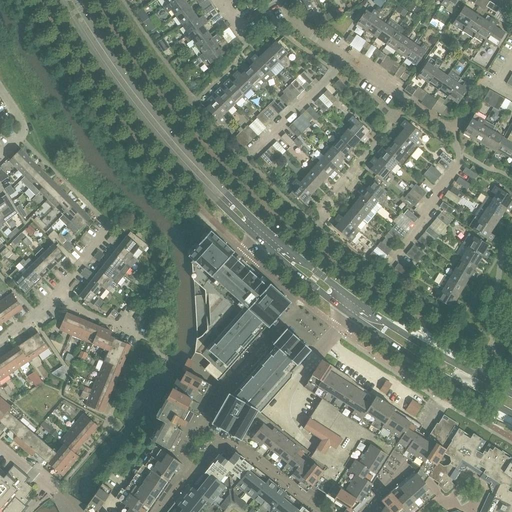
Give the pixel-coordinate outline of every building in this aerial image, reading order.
[(188,6),(183,0),(175,0),(168,5),(167,5),(163,8),(167,14),(172,11),(175,15),(188,6)] [(311,3),(316,1),(315,0),(301,0),(307,11),(313,8),(311,3)] [(458,0),(444,0),(441,4),(446,8),(446,9),(455,15),(458,10),(454,7),(458,0)] [(491,10),(494,5),(490,2),(486,7),(491,10)] [(499,8),(494,5),(491,10),(496,14),(499,8)] [(195,15),(188,6),(175,15),(182,25),(195,15)] [(399,6),(396,10),(404,16),(407,11),(399,6)] [(464,7),(452,25),(458,29),(463,32),(474,14),(464,7)] [(215,10),(210,13),(213,18),(218,14),(215,10)] [(376,18),(379,14),(373,10),(371,14),(366,11),(356,24),(367,32),(376,18)] [(147,14),(140,19),(143,23),(149,18),(147,14)] [(376,18),(367,32),(376,38),(386,25),(381,22),(384,18),(379,14),(376,18)] [(473,38),(473,37),(484,21),(474,14),(463,32),(473,38)] [(198,19),(195,15),(182,25),(189,35),(202,25),(207,22),(202,16),(198,19)] [(217,23),(220,28),(225,24),(221,19),(217,23)] [(484,44),(494,27),(497,23),(491,19),(488,23),(484,21),(473,37),(483,44),(484,44)] [(153,24),(146,28),(150,33),(156,28),(153,24)] [(225,24),(220,28),(223,32),(228,29),(225,24)] [(196,45),(209,35),(202,25),(189,35),(185,38),(189,43),(193,40),(196,45)] [(386,45),(396,32),(386,25),(376,38),(386,45)] [(505,34),(494,27),(484,44),(483,44),(482,45),(488,49),(491,44),(496,48),(505,34)] [(396,52),(405,39),(396,32),(386,45),(396,52)] [(212,39),(209,35),(196,45),(203,54),(203,55),(216,45),(223,40),(218,34),(212,39)] [(350,44),(354,39),(349,35),(346,41),(350,44)] [(163,53),(167,49),(163,43),(165,41),(164,39),(157,44),(159,46),(159,47),(163,53)] [(236,39),(231,42),(234,47),(239,43),(236,39)] [(406,59),(415,45),(405,39),(396,52),(406,59)] [(278,63),(280,65),(282,67),(287,62),(283,58),(287,54),(276,42),(267,51),(278,63)] [(368,51),(371,46),(366,43),(363,48),(368,51)] [(415,45),(406,59),(416,66),(428,48),(423,44),(420,49),(415,45)] [(203,54),(199,57),(203,63),(207,59),(210,64),(224,55),(216,45),(203,55),(203,54)] [(373,54),(378,58),(381,53),(376,49),(373,54)] [(475,55),(466,49),(462,54),(472,60),(475,55)] [(278,63),(267,51),(259,59),(269,71),(270,71),(277,65),(278,66),(280,65),(278,63)] [(386,56),(381,53),(378,58),(382,61),(386,56)] [(261,79),(262,78),(266,82),(272,77),(270,75),(272,73),(270,71),(269,71),(259,59),(255,55),(250,60),(254,63),(250,67),(261,79)] [(437,70),(440,66),(435,62),(432,66),(427,63),(418,77),(428,84),(437,70)] [(395,75),(399,69),(394,66),(390,71),(395,75)] [(261,79),(250,67),(241,75),(241,76),(252,88),(254,90),(256,92),(260,87),(257,83),(259,81),(261,83),(263,81),(261,79)] [(438,90),(447,77),(437,70),(428,84),(438,90)] [(438,90),(448,97),(460,80),(462,77),(452,71),(447,77),(438,90)] [(243,95),(244,96),(250,89),(252,92),(254,90),(252,88),(241,76),(241,75),(238,72),(233,76),(236,80),(232,84),(243,95)] [(313,81),(304,72),(300,76),(309,86),(313,81)] [(405,81),(408,76),(404,73),(400,78),(405,81)] [(221,86),(226,90),(223,92),(235,104),(242,98),(244,100),(246,98),(244,96),(243,95),(232,84),(228,80),(221,86)] [(346,88),(339,80),(334,85),(341,93),(346,88)] [(470,86),(464,83),(460,80),(448,97),(458,104),(470,86)] [(291,84),(286,89),(296,98),(300,94),(291,84)] [(408,85),(408,86),(404,90),(412,96),(415,91),(408,85)] [(213,94),(217,98),(215,100),(215,101),(226,112),(233,106),(235,108),(237,106),(235,104),(223,92),(219,88),(213,94)] [(292,102),(296,98),(286,89),(282,93),(292,102)] [(489,90),(489,91),(483,102),(488,105),(494,93),(489,90)] [(337,100),(327,91),(323,95),(332,104),(337,100)] [(500,96),(494,93),(488,105),(493,108),(500,96)] [(424,100),(429,103),(433,98),(427,95),(424,100)] [(505,99),(500,96),(493,108),(498,111),(505,99)] [(215,101),(215,100),(212,97),(207,101),(210,105),(206,109),(221,125),(226,120),(222,116),(226,112),(215,101)] [(437,101),(433,98),(429,103),(434,106),(437,101)] [(328,108),(319,99),(314,103),(323,113),(328,108)] [(269,105),(279,115),(283,111),(277,105),(273,101),(269,105)] [(280,102),(277,105),(283,111),(286,108),(280,102)] [(274,119),(279,115),(269,105),(265,109),(274,119)] [(310,107),(306,111),(315,121),(319,117),(310,107)] [(452,111),(447,108),(444,113),(448,116),(452,111)] [(265,109),(260,114),(269,123),(274,119),(265,109)] [(260,114),(256,117),(265,127),(269,123),(260,114)] [(301,115),(297,119),(306,129),(311,125),(301,115)] [(360,140),(360,141),(364,144),(368,139),(365,136),(369,131),(352,117),(348,121),(352,125),(348,129),(360,140)] [(482,126),(484,123),(485,121),(479,118),(477,122),(471,119),(463,133),(474,139),(482,125),(482,126)] [(413,144),(415,146),(417,147),(422,142),(417,139),(421,134),(405,120),(400,126),(404,129),(401,133),(413,144)] [(482,125),(474,139),(484,146),(491,134),(492,131),(484,127),(486,124),(484,123),(482,126),(482,125)] [(293,124),(288,128),(297,137),(302,133),(293,124)] [(243,130),(252,140),(257,136),(247,126),(243,130)] [(338,136),(340,138),(341,139),(352,149),(360,141),(360,140),(348,129),(342,136),(340,134),(338,136)] [(491,134),(484,146),(495,152),(496,150),(503,138),(495,133),(496,130),(494,129),(492,131),(491,134)] [(243,130),(239,134),(248,144),(252,140),(243,130)] [(285,133),(281,138),(290,147),(294,143),(285,133)] [(405,153),(406,153),(412,146),(414,147),(415,146),(413,144),(401,133),(393,143),(405,153)] [(244,148),(248,144),(239,134),(234,138),(244,148)] [(344,158),(348,162),(352,157),(349,153),(352,149),(341,139),(340,138),(334,145),(331,143),(330,145),(332,147),(344,158)] [(511,142),(503,138),(496,150),(511,159),(511,161),(510,166),(511,166),(511,142)] [(398,162),(404,155),(406,157),(408,154),(406,153),(405,153),(393,143),(386,151),(386,152),(398,162)] [(272,146),(268,150),(277,160),(281,156),(272,146)] [(341,162),(344,158),(332,147),(326,154),(324,152),(322,154),(324,156),(336,167),(340,171),(344,166),(341,162)] [(390,170),(391,171),(396,164),(399,166),(401,164),(398,162),(386,152),(386,151),(382,148),(377,153),(381,156),(378,161),(390,170)] [(17,169),(28,158),(20,150),(9,161),(17,169)] [(453,161),(443,152),(439,156),(449,165),(453,161)] [(264,154),(259,158),(268,168),(273,164),(264,154)] [(314,163),(316,165),(317,165),(328,176),(332,180),(337,174),(333,171),(336,167),(324,156),(318,163),(315,161),(314,163)] [(378,161),(374,157),(370,162),(374,166),(370,170),(383,181),(389,173),(391,175),(393,173),(391,171),(390,170),(378,161)] [(28,158),(17,169),(25,177),(36,165),(28,158)] [(36,165),(25,177),(20,181),(28,189),(44,173),(36,165)] [(320,185),(328,176),(317,165),(316,165),(310,172),(308,170),(306,172),(308,174),(309,175),(320,185)] [(431,166),(427,171),(438,179),(442,175),(431,166)] [(0,181),(1,182),(9,176),(0,167),(0,181)] [(477,175),(466,167),(462,172),(474,180),(477,175)] [(438,179),(427,171),(423,175),(434,184),(438,179)] [(36,196),(40,192),(51,180),(44,173),(28,189),(36,196)] [(299,179),(298,181),(300,183),(312,194),(320,185),(309,175),(308,174),(301,181),(299,179)] [(470,185),(459,177),(456,182),(467,190),(470,185)] [(300,183),(298,181),(296,179),(292,184),(296,188),(291,192),(308,207),(312,202),(308,198),(312,194),(300,183)] [(59,188),(51,180),(40,192),(48,199),(59,188)] [(378,201),(380,203),(382,205),(386,200),(382,196),(386,192),(373,181),(366,190),(366,191),(378,201)] [(426,193),(416,184),(412,189),(422,198),(426,193)] [(506,208),(506,209),(510,212),(511,209),(511,204),(510,203),(511,199),(511,197),(495,186),(491,192),(496,194),(492,199),(506,208)] [(370,211),(371,210),(377,203),(379,205),(380,203),(378,201),(366,191),(366,190),(362,187),(358,192),(361,196),(358,200),(370,211)] [(464,195),(452,187),(449,192),(460,200),(464,195)] [(48,199),(55,207),(67,195),(59,188),(48,199)] [(418,202),(408,194),(404,198),(415,207),(418,202)] [(6,195),(1,198),(0,198),(0,215),(5,223),(18,214),(6,195)] [(55,207),(63,215),(74,203),(67,195),(55,207)] [(500,218),(506,209),(506,208),(492,199),(488,196),(481,206),(500,218)] [(376,215),(373,212),(371,210),(370,211),(358,200),(350,209),(362,219),(363,219),(368,224),(376,215)] [(439,207),(441,209),(451,215),(454,210),(443,202),(439,207)] [(74,203),(63,215),(59,219),(67,227),(82,211),(74,203)] [(474,216),(475,217),(479,219),(480,220),(493,228),(500,218),(481,206),(474,216)] [(363,219),(362,219),(350,209),(343,218),(355,229),(363,219)] [(418,219),(407,210),(404,215),(414,223),(418,219)] [(90,219),(82,211),(67,227),(74,234),(90,219)] [(451,222),(440,213),(437,218),(447,226),(451,222)] [(343,218),(339,215),(334,220),(338,223),(334,228),(351,242),(359,232),(355,229),(343,218)] [(480,220),(479,219),(475,217),(469,227),(491,242),(494,236),(490,233),(493,228),(480,220)] [(396,224),(392,229),(402,237),(406,233),(396,224)] [(429,227),(425,232),(435,240),(439,236),(429,227)] [(402,237),(392,229),(388,233),(398,242),(402,237)] [(120,246),(132,255),(138,248),(143,252),(148,246),(135,236),(130,232),(120,246)] [(204,369),(218,381),(290,303),(243,261),(210,232),(188,256),(192,260),(193,280),(194,281),(197,339),(195,352),(200,354),(210,363),(204,369)] [(58,235),(55,238),(62,245),(67,240),(60,233),(58,235)] [(421,236),(417,241),(428,249),(432,245),(421,236)] [(482,256),(486,259),(490,253),(485,250),(488,245),(474,237),(469,245),(467,244),(465,246),(467,248),(468,248),(482,256)] [(26,238),(21,242),(27,248),(32,244),(26,238)] [(377,247),(377,248),(387,256),(391,251),(381,243),(380,242),(377,247)] [(46,252),(57,263),(65,256),(54,244),(46,252)] [(409,250),(420,259),(424,254),(413,245),(409,250)] [(113,254),(130,268),(131,269),(138,260),(132,255),(120,246),(113,254)] [(1,252),(4,255),(7,259),(12,254),(6,248),(1,252)] [(38,259),(49,271),(57,263),(46,252),(42,248),(35,255),(38,259)] [(459,257),(461,258),(462,258),(476,266),(482,256),(468,248),(467,248),(463,256),(460,254),(459,257)] [(420,259),(409,250),(406,255),(416,263),(420,259)] [(383,260),(373,252),(369,256),(379,265),(383,260)] [(106,262),(124,276),(130,268),(113,254),(106,262)] [(462,258),(461,258),(457,266),(454,265),(453,267),(455,269),(455,268),(462,272),(463,272),(470,276),(469,276),(474,279),(477,274),(473,271),(476,266),(462,258)] [(26,271),(22,275),(33,286),(41,279),(30,267),(23,259),(18,263),(26,271)] [(49,271),(38,259),(30,267),(41,279),(49,271)] [(99,271),(112,281),(117,285),(124,276),(106,262),(99,271)] [(408,272),(398,264),(394,268),(399,273),(400,272),(405,277),(408,272)] [(105,289),(112,281),(99,271),(95,276),(85,268),(83,271),(105,289)] [(463,287),(469,276),(470,276),(463,272),(462,272),(455,268),(455,269),(453,273),(453,272),(451,276),(448,274),(447,277),(449,278),(450,278),(463,287)] [(90,283),(86,288),(99,298),(105,289),(83,271),(80,275),(90,283)] [(33,286),(22,275),(14,282),(26,294),(33,286)] [(457,297),(463,287),(450,278),(449,278),(447,277),(444,275),(438,286),(443,289),(457,297)] [(99,298),(86,288),(79,297),(92,307),(93,304),(100,310),(106,303),(99,298)] [(443,289),(438,297),(436,295),(434,298),(455,310),(459,304),(454,302),(457,297),(443,289)] [(2,301),(12,316),(22,309),(12,294),(2,301)] [(2,301),(0,301),(0,319),(3,323),(12,316),(2,301)] [(70,335),(77,318),(66,313),(59,330),(70,335)] [(89,322),(77,318),(70,335),(81,339),(89,322)] [(89,322),(81,339),(92,344),(100,327),(89,322)] [(103,350),(108,352),(113,338),(109,336),(111,332),(100,327),(92,344),(104,349),(103,350)] [(240,441),(241,440),(257,411),(258,410),(250,406),(244,402),(251,389),(253,391),(268,404),(291,379),(288,376),(311,350),(286,329),(272,344),(251,368),(228,393),(211,424),(240,441)] [(38,333),(27,340),(38,355),(48,348),(38,333)] [(104,361),(121,368),(125,359),(131,346),(113,338),(108,352),(104,361)] [(27,340),(18,347),(28,362),(38,355),(27,340)] [(18,347),(8,353),(18,369),(28,362),(18,347)] [(78,357),(85,360),(87,353),(81,351),(78,357)] [(0,358),(0,363),(8,375),(18,369),(8,353),(0,358)] [(71,362),(73,356),(67,353),(65,359),(71,362)] [(203,395),(209,384),(188,372),(192,365),(192,364),(192,363),(192,362),(192,361),(191,361),(191,360),(190,360),(189,360),(188,360),(187,361),(186,362),(183,367),(167,398),(166,398),(166,399),(151,427),(157,431),(152,440),(171,451),(182,431),(177,428),(180,425),(181,426),(182,426),(183,426),(184,425),(185,424),(185,423),(185,422),(185,421),(184,421),(184,420),(194,401),(202,396),(203,395)] [(322,440),(312,455),(301,473),(304,476),(297,485),(306,492),(312,485),(329,496),(342,504),(347,508),(352,511),(353,510),(360,503),(371,485),(393,450),(403,457),(410,461),(411,462),(427,437),(427,438),(431,432),(429,431),(422,426),(413,420),(380,400),(357,385),(350,378),(332,366),(331,366),(322,360),(321,361),(307,383),(304,388),(308,390),(313,394),(314,394),(322,399),(303,428),(322,440)] [(104,361),(99,372),(116,379),(121,368),(104,361)] [(0,363),(0,381),(8,375),(0,363)] [(116,379),(99,372),(95,383),(112,390),(116,379)] [(38,376),(31,380),(32,381),(36,387),(42,382),(38,376)] [(392,385),(385,381),(379,391),(386,395),(392,385)] [(95,383),(90,394),(107,402),(112,390),(95,383)] [(107,402),(90,394),(83,391),(80,398),(87,401),(85,406),(102,413),(107,402)] [(0,422),(0,423),(0,429),(40,464),(44,461),(47,464),(62,476),(76,459),(72,456),(73,454),(63,446),(57,452),(54,449),(53,450),(16,419),(20,415),(0,398),(0,422)] [(415,417),(421,407),(411,401),(405,411),(415,417)] [(272,422),(257,411),(241,440),(255,450),(255,451),(258,448),(259,445),(271,423),(272,422)] [(83,414),(75,424),(89,436),(97,426),(83,414)] [(454,481),(458,475),(460,473),(458,471),(459,470),(461,471),(463,470),(465,470),(467,467),(474,472),(483,452),(480,450),(485,442),(473,434),(471,437),(456,427),(458,424),(444,415),(438,424),(437,423),(431,432),(427,438),(446,450),(443,453),(449,457),(450,462),(448,465),(443,466),(437,463),(430,474),(428,477),(439,483),(437,485),(444,493),(446,493),(454,486),(451,482),(452,480),(454,481)] [(40,426),(49,433),(50,433),(55,437),(59,433),(44,421),(40,426)] [(258,448),(255,451),(297,485),(304,476),(301,473),(312,455),(274,424),(273,424),(273,423),(272,423),(271,423),(259,445),(258,448)] [(82,445),(89,436),(75,424),(67,433),(82,445)] [(59,442),(63,446),(73,454),(82,445),(67,433),(59,442)] [(430,474),(437,463),(443,453),(446,450),(427,438),(427,437),(411,462),(430,474)] [(511,457),(502,451),(501,452),(488,444),(483,452),(474,472),(481,476),(479,478),(488,484),(490,482),(491,483),(489,486),(490,488),(491,491),(492,491),(491,495),(489,494),(480,511),(511,511),(511,492),(508,491),(510,487),(510,488),(511,485),(511,457)] [(149,511),(182,465),(155,446),(124,491),(121,489),(115,498),(125,506),(120,511),(149,511)] [(215,511),(231,493),(255,511),(308,511),(234,453),(234,454),(233,453),(221,454),(220,455),(219,454),(173,511),(215,511)] [(0,511),(19,511),(22,511),(25,509),(25,506),(29,501),(26,498),(31,492),(31,488),(25,482),(28,479),(13,466),(3,478),(1,476),(4,472),(0,469),(0,511)] [(417,511),(436,496),(414,471),(381,500),(386,506),(380,511),(417,511)] [(112,491),(102,484),(83,511),(98,511),(97,511),(112,491)] [(255,511),(231,493),(215,511),(255,511)]
